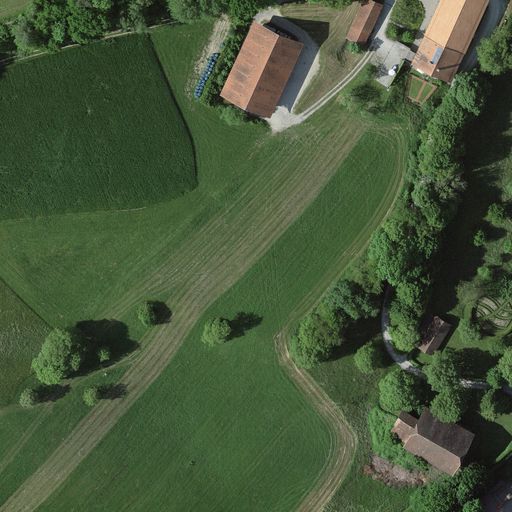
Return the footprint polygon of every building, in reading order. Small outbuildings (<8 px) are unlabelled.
[(386,2),(379,0),(363,0),(348,36),(367,44),(386,2)] [(489,0),(441,0),(437,10),(422,3),(410,29),(425,35),(413,62),(454,80),(489,0)] [(307,41),(257,19),(224,92),(274,115),(307,41)] [(453,323),(436,314),(418,344),(436,355),(453,323)] [(406,446),(458,473),(479,432),(428,405),(422,417),(405,408),(391,435),(407,443),(406,446)]
